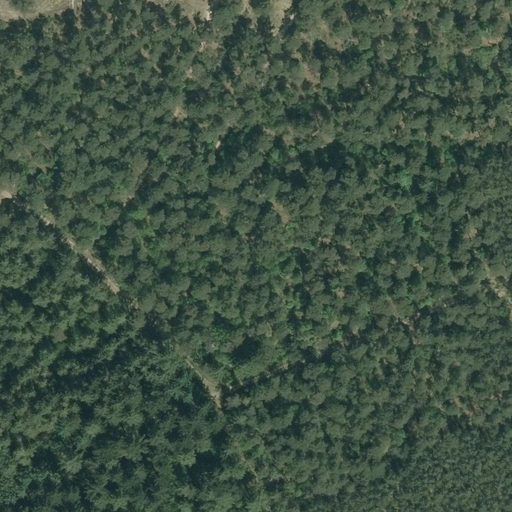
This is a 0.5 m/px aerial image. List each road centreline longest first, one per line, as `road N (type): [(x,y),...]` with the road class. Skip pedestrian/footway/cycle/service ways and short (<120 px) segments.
road 1 (track): [(0,469),(511,280)]
road 2 (track): [(205,388),(66,244)]
